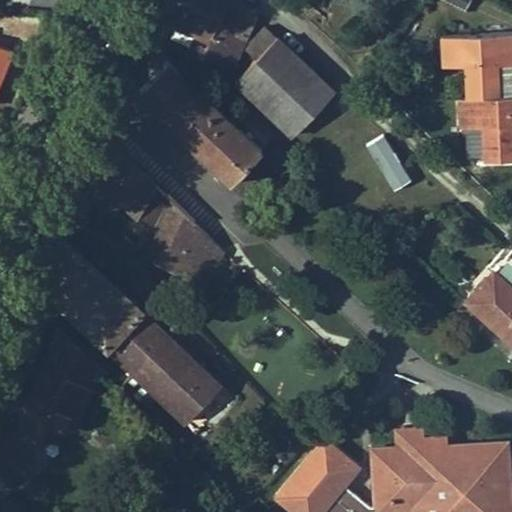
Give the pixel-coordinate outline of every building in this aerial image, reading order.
[(185,62),(224,99),(247,35),(229,0),(142,0),(138,13),(209,44),(204,57),(189,51),(185,62)] [(447,0),(464,9),(468,0),(447,0)] [(335,104),(264,34),(244,55),(256,67),(232,92),(291,149),(335,104)] [(464,73),(467,107),(498,105),(496,72),(511,71),(511,41),(442,47),(444,75),(464,73)] [(0,98),(19,52),(0,44),(0,98)] [(257,156),(160,65),(151,75),(158,82),(138,103),(228,187),(257,156)] [(467,107),(458,108),(460,136),(483,134),(485,172),(511,169),(511,104),(498,105),(467,107)] [(168,209),(110,154),(94,183),(147,231),(140,244),(128,234),(115,252),(142,276),(148,261),(168,209)] [(278,218),(289,228),(308,208),(296,198),(278,218)] [(204,309),(223,261),(168,209),(148,261),(204,309)] [(363,305),(386,280),(315,213),(292,238),(363,305)] [(241,399),(66,239),(40,291),(202,441),(241,399)] [(511,290),(500,279),(472,310),(511,348),(511,290)] [(402,288),(397,282),(370,311),(375,316),(402,288)] [(444,327),(402,288),(375,316),(417,355),(444,327)] [(101,380),(60,342),(48,371),(43,370),(32,393),(38,395),(16,444),(41,455),(52,433),(61,437),(67,423),(80,429),(101,380)] [(430,447),(430,438),(411,439),(412,457),(412,469),(431,469),(430,447)] [(41,455),(16,444),(11,454),(36,466),(41,455)] [(332,446),(282,500),(294,511),(511,511),(511,498),(510,453),(456,454),(456,446),(430,447),(431,469),(412,469),(412,457),(379,458),(380,511),(370,511),(349,492),(364,475),(332,446)]
